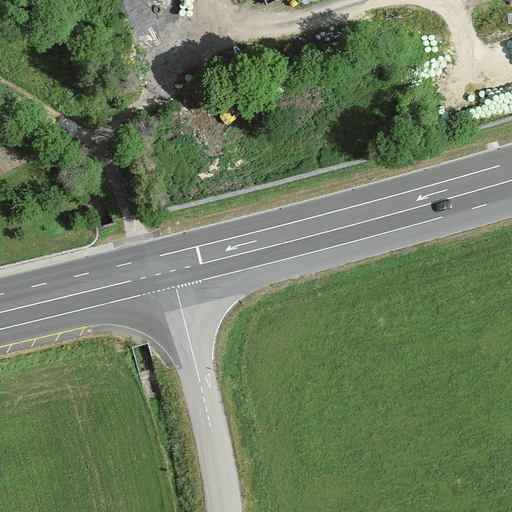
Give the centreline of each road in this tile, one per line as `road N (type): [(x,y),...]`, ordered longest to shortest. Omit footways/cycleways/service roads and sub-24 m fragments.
road 1 (primary): [(511,171),(170,265)]
road 2 (unclassified): [(226,511),(170,265)]
road 3 (primary): [(170,265),(0,306)]
road 4 (track): [(0,84),(109,148)]
